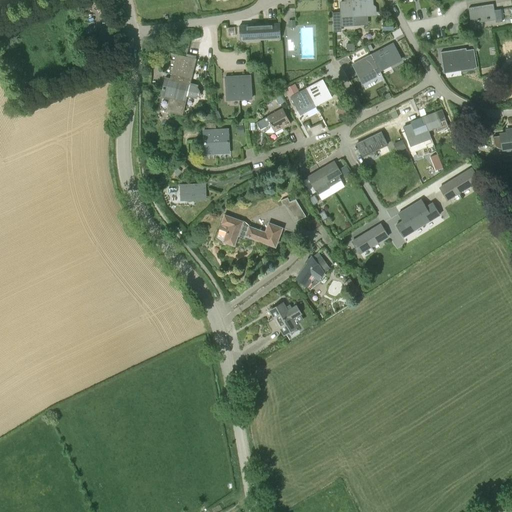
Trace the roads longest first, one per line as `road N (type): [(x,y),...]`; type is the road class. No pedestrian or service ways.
road 1 (unclassified): [(254,511),(219,329),(139,211),(126,176),(132,32)]
road 2 (residential): [(182,131),(193,169),(220,173),(334,125)]
road 3 (residential): [(132,32),(234,18),(265,1)]
